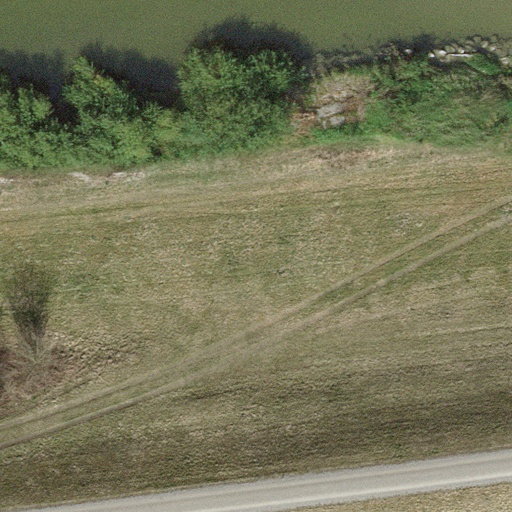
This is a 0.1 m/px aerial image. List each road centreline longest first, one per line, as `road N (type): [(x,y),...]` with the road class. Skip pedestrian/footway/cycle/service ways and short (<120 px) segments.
road 1 (track): [(0,434),(232,365),(511,337)]
road 2 (track): [(511,460),(111,511)]
